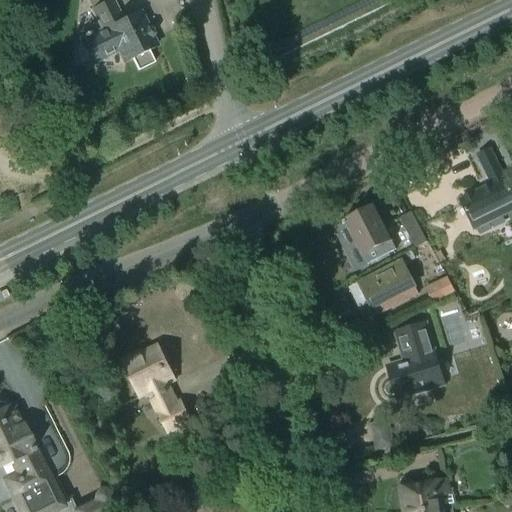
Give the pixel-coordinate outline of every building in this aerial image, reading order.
[(101,0),(103,5),(90,11),(100,33),(93,36),(92,34),(88,36),(88,34),(81,38),(82,39),(77,41),(89,65),(117,51),(124,65),(132,61),(137,72),(153,64),(148,53),(156,49),(152,40),(154,36),(151,31),(147,30),(138,14),(120,23),(110,1),(110,0),(101,0)] [(492,185),(460,201),(475,230),(511,211),(511,192),(505,179),(504,179),(490,151),(478,157),(492,185)] [(349,220),(342,224),(344,227),(347,225),(368,264),(395,251),(390,241),(391,241),(374,208),(360,215),(357,212),(350,216),(349,220)] [(400,219),(415,249),(427,243),(411,214),(400,219)] [(359,284),(376,318),(419,296),(414,287),(415,287),(402,262),(359,284)] [(428,293),(434,304),(435,304),(455,292),(449,281),(428,293)] [(392,383),(391,384),(390,384),(389,385),(388,386),(388,387),(387,388),(387,389),(387,390),(388,391),(388,392),(389,393),(390,394),(391,395),(393,395),(394,396),(395,395),(397,402),(446,387),(436,358),(426,323),(394,333),(402,362),(398,363),(400,369),(388,373),(392,383)] [(157,414),(168,435),(191,423),(181,402),(177,404),(167,384),(175,379),(168,364),(170,361),(166,352),(162,352),(161,350),(144,358),(141,353),(121,362),(140,400),(152,394),(161,412),(157,414)] [(47,511),(62,505),(11,405),(0,410),(0,465),(13,459),(28,489),(14,496),(22,511),(47,511)] [(386,449),(382,425),(371,427),(375,452),(386,449)] [(416,488),(401,490),(401,494),(400,494),(399,495),(398,496),(397,497),(396,498),(396,499),(396,501),(396,502),(396,504),(397,505),(398,506),(399,507),(400,507),(402,508),(404,508),(404,511),(430,511),(441,510),(457,507),(454,490),(449,491),(447,482),(432,485),(432,484),(416,487),(416,488)] [(133,506),(138,494),(125,488),(120,501),(133,506)] [(77,511),(109,511),(119,507),(112,493),(111,492),(110,491),(108,490),(107,489),(106,489),(104,489),(102,489),(100,490),(99,491),(98,492),(97,493),(97,494),(96,495),(96,497),(96,498),(97,500),(97,501),(77,511)]
